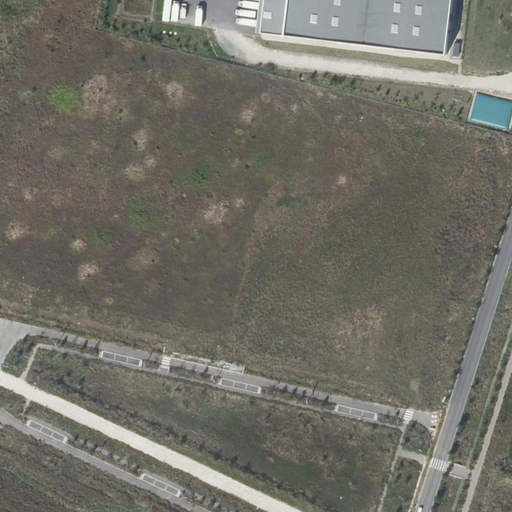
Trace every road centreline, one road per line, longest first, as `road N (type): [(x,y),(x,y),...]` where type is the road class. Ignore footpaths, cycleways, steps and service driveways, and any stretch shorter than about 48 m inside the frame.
road 1 (residential): [(452,423),(8,327)]
road 2 (residential): [(0,415),(202,511)]
